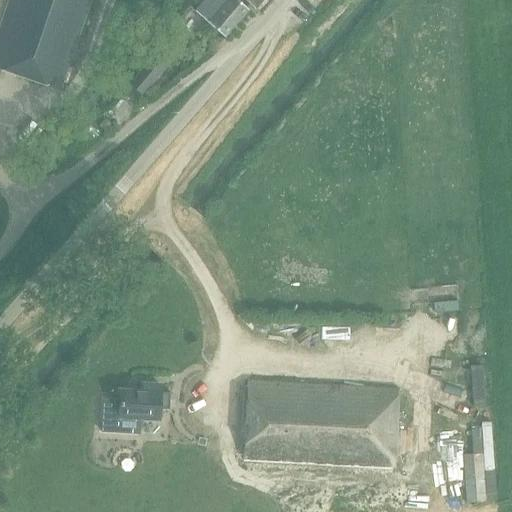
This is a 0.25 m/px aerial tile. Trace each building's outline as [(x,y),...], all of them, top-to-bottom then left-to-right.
[(90,0),(9,0),(0,27),(0,69),(59,90),(90,0)] [(248,10),(236,0),(203,0),(194,11),(208,24),(208,23),(225,38),(248,10)] [(243,0),(254,9),(261,0),(243,0)] [(141,95),(172,58),(160,48),(129,84),(141,95)] [(394,467),(396,411),(398,390),(247,382),(242,459),(263,460),(394,467)] [(101,399),(99,432),(138,434),(139,418),(158,419),(159,410),(169,410),(170,393),(159,393),(160,385),(143,385),(143,392),(119,390),(119,400),(101,399)]
